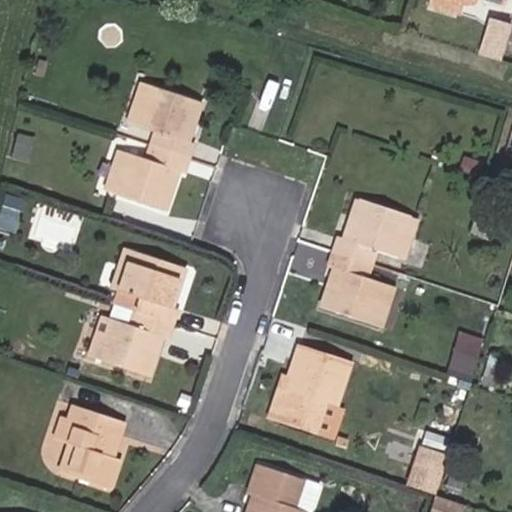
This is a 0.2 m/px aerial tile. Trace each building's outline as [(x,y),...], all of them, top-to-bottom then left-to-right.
[(429,0),(429,4),(456,12),(459,0),(492,0),(500,3),(501,0),(429,0)] [(497,62),(509,26),(489,20),(478,57),(497,62)] [(137,120),(151,81),(145,79),(131,117),(137,120)] [(158,128),(153,141),(192,155),(197,142),(188,138),(202,99),(151,81),(137,120),(158,128)] [(43,138),(21,132),(15,156),(37,161),(43,138)] [(192,155),(153,141),(148,155),(126,148),(110,190),(162,208),(177,168),(185,171),(192,155)] [(105,188),(110,190),(126,148),(120,146),(105,188)] [(5,191),(0,211),(0,212),(21,218),(26,197),(5,191)] [(339,233),(335,247),(373,260),(377,247),(400,254),(414,212),(360,194),(346,236),(339,233)] [(421,214),(414,212),(400,254),(407,256),(421,214)] [(121,287),(136,247),(128,244),(114,284),(121,287)] [(138,307),(178,321),(182,308),(173,306),(188,263),(136,247),(121,287),(142,295),(138,307)] [(373,260),(335,247),(330,261),(337,264),(323,306),(375,323),(390,281),(368,273),(373,260)] [(0,260),(0,279),(20,286),(26,270),(0,260)] [(390,281),(375,323),(382,325),(397,284),(390,281)] [(132,323),(138,307),(110,298),(104,315),(111,317),(132,323)] [(173,336),(178,321),(138,307),(132,323),(111,317),(97,357),(151,375),(164,333),(173,336)] [(91,355),(97,357),(111,317),(104,315),(91,355)] [(458,330),(447,367),(472,375),(483,337),(458,330)] [(286,379),(276,411),(315,424),(327,393),(335,396),(349,356),(299,340),(286,379)] [(486,351),(476,378),(488,383),(498,355),(486,351)] [(267,408),(276,411),(286,379),(277,377),(267,408)] [(79,411),(70,436),(78,439),(67,469),(108,483),(120,453),(113,451),(124,414),(83,399),(79,411)] [(62,433),(70,436),(79,411),(71,408),(62,433)] [(418,443),(411,462),(437,471),(443,452),(418,443)] [(244,487),(253,490),(265,458),(255,455),(244,487)] [(253,490),(244,511),(300,511),(303,506),(293,502),(303,471),(265,458),(253,490)] [(411,462),(405,478),(431,487),(437,471),(411,462)] [(454,511),(460,497),(433,487),(424,511),(454,511)]
